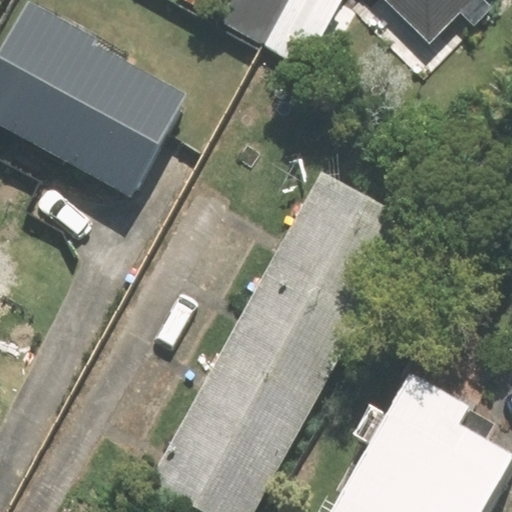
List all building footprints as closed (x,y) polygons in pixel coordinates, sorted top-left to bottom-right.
[(179,0),(208,15),(216,0),(179,0)] [(265,50),(292,0),(239,0),(224,27),(265,50)] [(337,0),(292,0),(265,50),(307,73),(345,4),(337,0)] [(377,0),(428,50),(477,0),(377,0)] [(26,10),(0,57),(0,133),(131,205),(186,106),(92,54),(95,48),(26,10)] [(149,486),(197,511),(254,511),(411,232),(319,181),(149,486)] [(407,388),(337,511),(482,511),(509,464),(483,450),(494,428),(469,416),(467,420),(407,388)]
